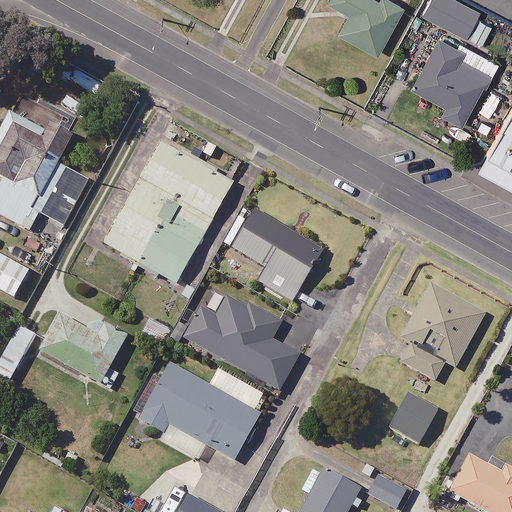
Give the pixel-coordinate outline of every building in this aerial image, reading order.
[(331,0),(350,10),(339,29),(378,50),(403,4),(396,0),(331,0)] [(480,8),(464,0),(427,0),(422,11),(467,34),(480,8)] [(470,48),(436,29),(407,81),(445,101),(440,109),(462,121),(496,58),(471,45),(470,48)] [(511,99),(476,164),(511,183),(511,99)] [(58,161),(75,127),(54,116),(49,125),(12,106),(0,128),(0,173),(4,176),(0,184),(0,213),(30,230),(39,213),(64,226),(89,178),(58,161)] [(161,140),(104,242),(123,252),(121,256),(158,277),(160,273),(177,283),(234,181),(161,140)] [(323,249),(246,204),(240,214),(224,242),(267,267),(259,281),(293,301),(323,249)] [(30,270),(0,253),(0,288),(15,297),(30,270)] [(485,312),(431,282),(398,341),(409,347),(401,362),(435,380),(445,362),(455,367),(485,312)] [(281,323),(213,286),(202,307),(185,337),(280,389),(299,354),(272,339),(281,323)] [(128,334),(69,300),(40,349),(110,389),(120,373),(109,367),(128,334)] [(172,329),(150,318),(143,332),(165,343),(172,329)] [(37,334),(20,325),(0,358),(0,375),(9,381),(37,334)] [(261,413),(165,360),(135,414),(169,433),(164,441),(200,461),(208,445),(235,460),(261,413)] [(438,410),(408,393),(389,426),(419,444),(438,410)] [(511,511),(511,466),(503,462),(499,470),(468,453),(448,490),(489,511),(511,511)] [(346,511),(351,504),(358,509),(364,498),(356,494),(361,485),(325,466),(320,475),(311,470),(302,489),(311,494),(301,511),(292,511),(278,505),(274,511),(346,511)] [(407,489),(377,473),(366,492),(396,509),(407,489)] [(221,511),(187,493),(176,511),(221,511)]
